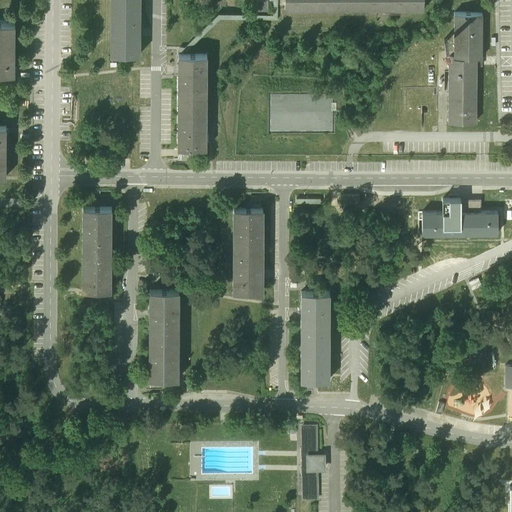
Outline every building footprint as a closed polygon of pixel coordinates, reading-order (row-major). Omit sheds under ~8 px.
[(109,0),(110,54),(128,55),(129,55),(140,55),(141,37),(141,27),(140,0),(109,0)] [(180,47),(180,51),(187,51),(220,18),(267,19),(278,19),(278,7),(277,0),(268,0),(269,5),(272,6),(272,10),(272,14),(218,13),(185,47),(180,47)] [(255,0),(255,10),(268,10),(268,6),(267,0),(255,0)] [(285,0),(286,7),(286,9),(425,9),(424,0),(285,0)] [(483,12),(455,12),(454,57),(449,57),(448,121),(476,121),(476,65),(482,65),(482,57),(483,12)] [(0,23),(0,74),(14,75),(14,72),(14,23),(0,23)] [(208,54),(178,54),(178,70),(178,148),(194,148),(207,148),(207,144),(207,142),(208,54)] [(269,90),(268,129),(332,130),(333,90),(269,90)] [(464,199),(445,199),(445,211),(421,211),(421,235),(497,234),(497,210),(464,211),(464,199)] [(262,208),(233,208),(233,290),(262,291),(262,208)] [(109,210),(80,210),(79,286),(109,286),(109,210)] [(178,291),(148,291),(149,378),(162,378),(179,378),(178,291)] [(328,293),(298,293),(299,380),(329,380),(328,293)] [(318,423),(301,423),(302,454),(302,469),(303,499),(317,498),(320,498),(319,470),(327,470),(326,452),(321,452),(319,452),(318,423)]
